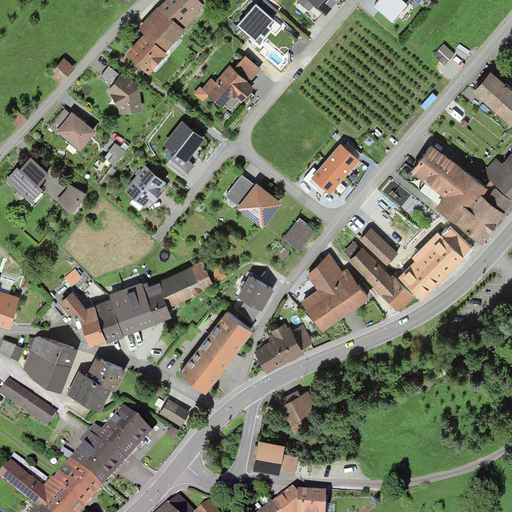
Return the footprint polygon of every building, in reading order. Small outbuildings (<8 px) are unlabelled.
[(333,0),(314,0),(326,10),(333,0)] [(378,0),(371,8),(388,22),(403,5),(401,4),(397,0),(378,0)] [(255,5),(235,29),(251,42),(271,19),(255,5)] [(155,10),(136,32),(141,36),(159,52),(179,30),(155,10)] [(159,52),(141,36),(122,58),(140,74),(159,52)] [(241,59),(230,72),(246,85),(257,72),(241,59)] [(62,62),(49,76),(58,85),(72,70),(62,62)] [(109,89),(120,77),(109,67),(98,80),(109,89)] [(213,85),(204,95),(224,112),(246,85),(230,72),(226,68),(213,85)] [(511,96),(488,75),(471,94),(511,130),(511,96)] [(109,96),(110,103),(117,112),(117,116),(137,114),(136,90),(120,77),(109,89),(106,93),(109,96)] [(55,133),(68,117),(61,111),(48,127),(55,133)] [(68,117),(55,133),(76,151),(91,133),(69,115),(68,117)] [(182,119),(166,141),(187,157),(203,135),(182,119)] [(341,142),(326,160),(346,175),(360,158),(341,142)] [(457,222),(482,192),(486,187),(467,172),(433,144),(413,169),(446,197),(438,207),(457,222)] [(500,186),(505,191),(511,182),(511,159),(507,166),(498,158),(485,174),(500,186)] [(14,171),(4,182),(28,204),(38,194),(31,188),(43,174),(27,159),(15,172),(14,171)] [(326,160),(312,177),(331,193),(346,175),(326,160)] [(144,166),(123,194),(142,208),(163,181),(144,166)] [(408,167),(403,169),(403,174),(407,176),(412,174),(412,169),(408,167)] [(227,195),(240,205),(257,183),(244,174),(227,195)] [(240,205),(238,208),(261,225),(280,201),(257,183),(240,205)] [(511,195),(505,191),(500,186),(490,198),(506,212),(511,204),(511,195)] [(68,188),(55,204),(68,215),(81,198),(68,188)] [(506,212),(490,198),(482,192),(457,222),(481,242),(506,212)] [(295,222),(282,240),(298,251),(311,234),(295,222)] [(371,229),(358,242),(382,265),(393,255),(378,240),(380,238),(371,229)] [(448,231),(439,241),(457,258),(466,249),(448,231)] [(412,260),(395,278),(412,294),(418,299),(457,258),(439,241),(434,236),(427,244),(422,240),(408,256),(412,260)] [(343,253),(351,260),(359,252),(352,244),(343,253)] [(397,311),(412,294),(395,278),(391,281),(359,252),(351,260),(347,265),(397,311)] [(315,292),(298,304),(318,331),(364,298),(344,271),(340,274),(329,259),(304,277),(315,292)] [(201,265),(156,284),(166,308),(211,288),(201,265)] [(256,291),(243,307),(256,317),(268,301),(263,296),(269,288),(258,280),(252,288),(256,291)] [(161,310),(166,308),(156,284),(148,288),(145,282),(104,300),(106,303),(121,338),(164,319),(161,310)] [(0,289),(0,322),(10,326),(19,296),(0,289)] [(84,313),(71,294),(57,304),(72,326),(74,324),(87,349),(102,341),(87,311),(84,313)] [(121,338),(106,303),(89,311),(102,341),(104,346),(121,338)] [(227,313),(179,370),(207,391),(254,331),(227,313)] [(289,334),(299,352),(310,346),(300,328),(289,334)] [(274,343),(253,355),(263,372),(299,352),(289,334),(286,336),(281,329),(269,335),(274,343)] [(72,348),(37,337),(31,356),(66,367),(72,348)] [(19,348),(1,340),(0,344),(0,352),(15,359),(19,348)] [(61,384),(66,367),(31,356),(26,373),(61,384)] [(121,369),(100,360),(90,382),(106,390),(111,392),(121,369)] [(97,409),(106,390),(90,382),(77,377),(68,396),(97,409)] [(52,413),(5,382),(0,389),(0,397),(43,426),(52,413)] [(304,393),(279,407),(294,432),(310,423),(306,414),(313,410),(304,393)] [(189,412),(168,400),(160,413),(180,426),(189,412)] [(85,439),(118,468),(148,434),(124,414),(102,440),(92,431),(85,439)] [(99,490),(118,468),(85,439),(66,462),(99,490)] [(254,445),(250,471),(274,474),(275,470),(277,457),(278,448),(254,445)] [(277,457),(275,470),(292,473),(294,459),(277,457)] [(77,511),(79,511),(99,490),(66,462),(46,485),(77,511)] [(77,511),(46,485),(40,491),(8,464),(0,473),(0,479),(34,509),(37,511),(77,511)] [(270,509),(272,511),(294,511),(294,498),(297,498),(290,490),(270,509)] [(297,498),(294,498),(294,511),(322,511),(323,497),(297,498)] [(188,511),(176,499),(163,510),(165,511),(188,511)] [(214,511),(206,503),(196,511),(214,511)]
